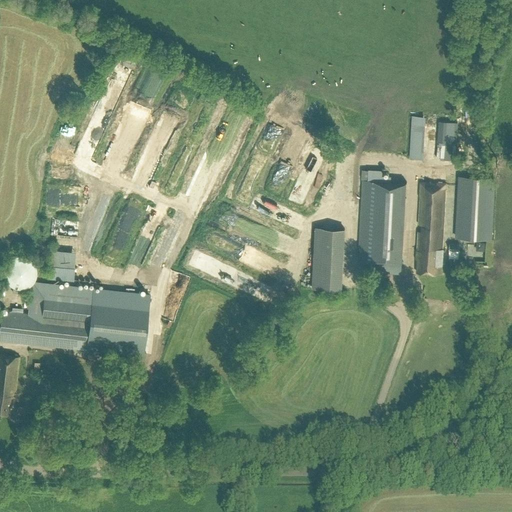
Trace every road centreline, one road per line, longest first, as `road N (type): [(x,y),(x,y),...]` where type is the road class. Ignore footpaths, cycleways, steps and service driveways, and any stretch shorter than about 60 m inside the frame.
road 1 (unclassified): [(511,474),(43,471),(0,463)]
road 2 (track): [(103,472),(107,426),(138,382),(136,368),(118,362)]
